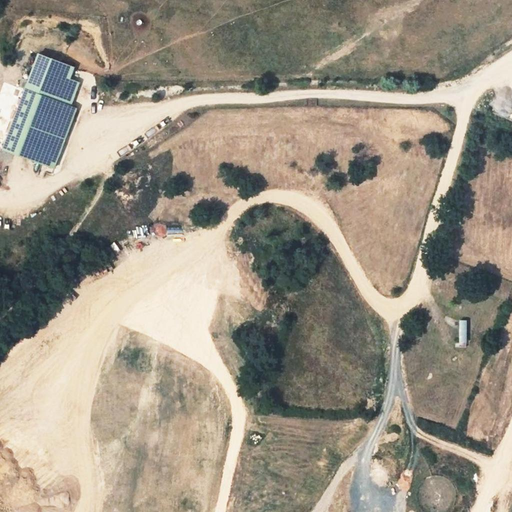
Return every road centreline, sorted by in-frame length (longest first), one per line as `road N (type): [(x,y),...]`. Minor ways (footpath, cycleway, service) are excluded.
road 1 (track): [(222,511),(241,420),(203,339),(219,228),(245,201),(284,195),(315,205),(373,300),(393,310)]
road 2 (track): [(365,511),(366,455),(396,355),(393,310),(415,287),(468,95)]
road 3 (track): [(396,355),(412,428),(511,472)]
